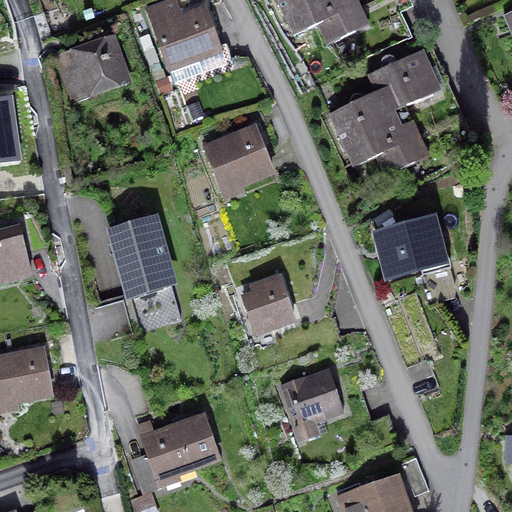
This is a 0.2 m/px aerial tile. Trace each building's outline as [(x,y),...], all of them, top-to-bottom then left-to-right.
[(328,21),(318,0),(276,0),(293,37),(318,25),(328,21)] [(362,12),(359,14),(352,0),(318,0),(328,21),(318,25),(327,45),(369,26),(362,12)] [(364,0),(388,49),(412,38),(400,13),(408,9),(404,0),(364,0)] [(148,11),(169,70),(220,52),(204,9),(178,19),(175,13),(178,12),(174,1),(148,11)] [(111,42),(59,61),(74,104),(126,85),(111,42)] [(383,70),(368,77),(378,97),(383,109),(399,102),(401,105),(439,88),(418,42),(390,54),(391,58),(385,58),(382,62),(383,70)] [(388,152),(373,120),(365,103),(361,97),(354,96),(350,100),(350,106),(329,115),(353,168),(378,157),(388,152)] [(387,176),(425,159),(401,105),(399,102),(383,109),(378,97),(365,103),(373,120),(388,152),(378,157),(387,176)] [(0,164),(20,161),(11,99),(0,100),(0,164)] [(205,150),(222,192),(272,172),(255,130),(205,150)] [(377,236),(388,278),(443,264),(430,213),(398,221),(400,230),(377,236)] [(153,224),(112,236),(140,333),(181,322),(153,224)] [(0,231),(0,277),(29,270),(19,227),(0,231)] [(243,300),(255,334),(294,321),(280,280),(258,287),(260,294),(243,300)] [(95,308),(104,343),(133,335),(123,300),(95,308)] [(43,351),(0,358),(0,412),(16,409),(15,402),(51,396),(43,351)] [(287,388),(297,416),(291,418),(299,443),(326,434),(321,418),(342,411),(330,373),(287,388)] [(142,438),(149,458),(132,464),(143,495),(161,489),(158,482),(178,475),(175,468),(190,463),(192,470),(219,461),(203,417),(142,438)] [(402,465),(414,497),(428,492),(416,459),(402,465)] [(338,497),(343,511),(409,511),(397,476),(338,497)] [(131,500),(135,511),(155,511),(149,494),(131,500)]
